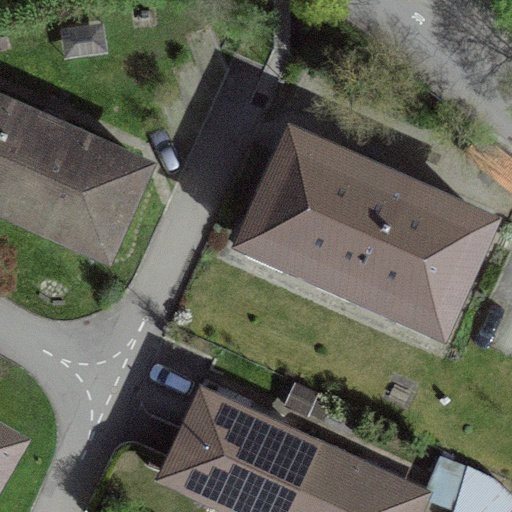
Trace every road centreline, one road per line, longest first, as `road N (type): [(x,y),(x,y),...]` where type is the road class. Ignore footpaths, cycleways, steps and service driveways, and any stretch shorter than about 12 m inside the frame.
road 1 (residential): [(115,387),(286,59)]
road 2 (residential): [(399,0),(511,101)]
road 3 (residential): [(58,511),(115,387)]
road 4 (residential): [(115,387),(0,323)]
